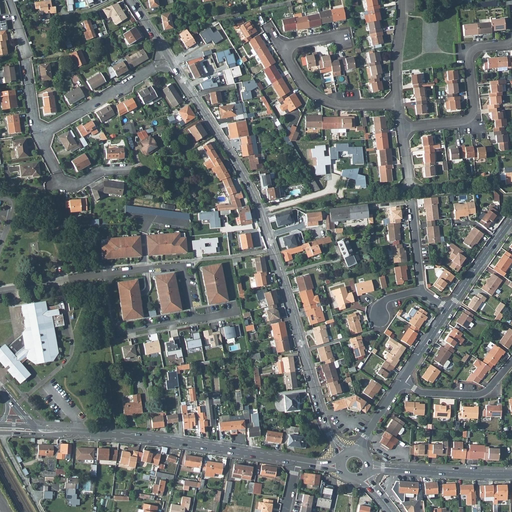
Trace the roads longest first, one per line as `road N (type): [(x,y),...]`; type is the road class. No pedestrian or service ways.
road 1 (tertiary): [(175,68),(260,209),(317,403),(344,454)]
road 2 (tertiary): [(79,432),(296,461)]
road 3 (residential): [(511,40),(472,50),(470,116),(401,127)]
road 4 (residential): [(397,103),(316,96),(279,45)]
road 5 (tertiary): [(511,474),(368,466)]
road 6 (residential): [(152,69),(38,135)]
road 7 (residential): [(403,378),(424,392),(479,394),(511,360)]
